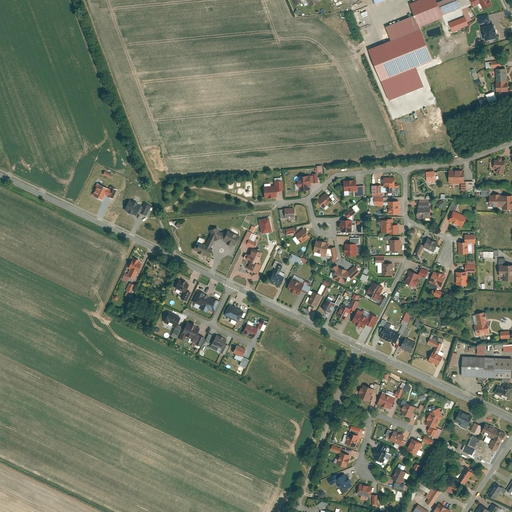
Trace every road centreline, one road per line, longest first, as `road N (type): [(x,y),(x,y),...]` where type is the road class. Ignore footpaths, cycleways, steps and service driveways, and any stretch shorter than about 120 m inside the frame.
road 1 (tertiary): [(0,176),(229,286)]
road 2 (tertiary): [(357,346),(511,419)]
road 3 (tertiary): [(229,286),(357,346)]
road 4 (residential): [(337,397),(296,511)]
